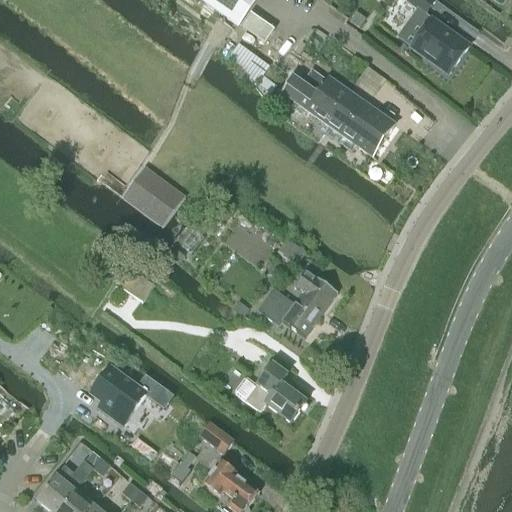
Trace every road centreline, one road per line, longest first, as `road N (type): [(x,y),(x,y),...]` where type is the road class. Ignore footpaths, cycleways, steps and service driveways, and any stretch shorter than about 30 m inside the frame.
road 1 (residential): [(299,511),(407,251),(511,111)]
road 2 (tertiary): [(387,511),(462,314),(511,227)]
